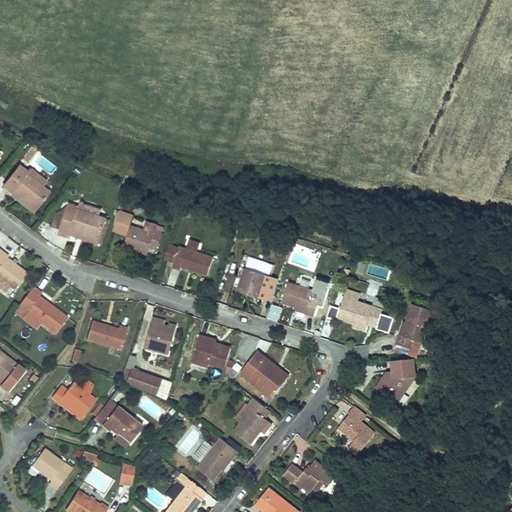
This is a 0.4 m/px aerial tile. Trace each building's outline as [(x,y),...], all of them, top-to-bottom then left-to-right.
[(27,172),(19,165),(2,186),(10,192),(9,194),(15,199),(19,195),(23,198),(19,202),(32,212),(48,192),(42,187),(46,183),(29,169),(27,172)] [(78,207),(77,209),(99,216),(101,210),(79,203),(78,207)] [(78,207),(68,204),(67,208),(60,229),(58,233),(68,236),(69,234),(76,236),(78,231),(83,233),(81,238),(97,243),(105,218),(99,216),(77,209),(78,207)] [(156,248),(161,233),(154,230),(156,225),(158,218),(148,215),(145,224),(131,219),(134,210),(135,209),(120,205),(112,230),(111,231),(126,236),(123,247),(146,255),(147,250),(149,245),(156,248)] [(53,227),(60,229),(67,208),(57,214),(53,227)] [(178,246),(168,243),(162,262),(172,264),(178,246)] [(172,264),(171,267),(179,270),(180,267),(187,269),(188,268),(197,271),(197,272),(206,275),(212,257),(178,246),(172,264)] [(0,249),(0,277),(10,285),(14,288),(27,272),(7,256),(8,255),(0,249)] [(258,298),(259,293),(263,281),(265,275),(245,268),(238,291),(258,298)] [(175,286),(178,271),(170,269),(167,284),(175,286)] [(10,285),(0,277),(0,286),(6,291),(10,285)] [(282,302),(294,307),(306,310),(305,313),(313,316),(319,298),(311,296),(313,290),(288,282),(282,302)] [(32,286),(18,305),(40,322),(54,333),(67,316),(39,295),(41,293),(32,286)] [(344,297),(358,302),(360,294),(346,290),(344,297)] [(337,317),(353,323),(365,327),(367,323),(376,326),(382,310),(358,302),(344,297),(337,317)] [(402,335),(400,334),(397,344),(412,349),(415,341),(422,343),(433,310),(413,304),(407,323),(402,335)] [(36,328),(40,322),(18,305),(13,310),(36,328)] [(278,323),(282,308),(271,305),(267,320),(278,323)] [(90,319),(85,338),(120,349),(126,327),(118,325),(117,327),(110,325),(109,326),(100,323),(100,322),(90,319)] [(162,325),(151,321),(143,347),(167,354),(176,326),(168,324),(167,326),(162,325)] [(199,334),(191,358),(209,363),(224,367),(230,347),(222,344),(221,346),(215,344),(216,340),(199,334)] [(72,361),(77,363),(81,350),(75,349),(72,361)] [(0,385),(7,391),(17,379),(24,370),(16,364),(0,351),(0,379),(2,382),(0,384),(0,385)] [(271,396),(286,379),(272,368),(275,365),(257,351),(240,371),(271,396)] [(134,360),(127,358),(124,368),(120,380),(126,383),(130,370),(134,360)] [(209,363),(191,358),(190,362),(207,368),(209,363)] [(384,375),(375,388),(393,400),(399,390),(403,393),(414,376),(415,376),(414,358),(391,360),(392,370),(392,375),(384,375)] [(272,368),(286,379),(288,376),(275,365),(272,368)] [(230,375),(229,378),(232,381),(238,373),(232,368),(230,375)] [(159,380),(130,370),(126,383),(154,395),(159,380)] [(79,386),(90,395),(95,385),(88,379),(79,386)] [(60,384),(51,397),(57,401),(59,399),(82,416),(95,399),(90,395),(79,386),(73,381),(66,389),(60,384)] [(399,390),(393,400),(398,403),(404,393),(403,393),(399,390)] [(252,407),(241,421),(234,431),(250,443),(268,420),(264,417),(270,411),(253,398),(248,404),(252,407)] [(59,399),(57,401),(80,419),(82,416),(59,399)] [(94,418),(101,424),(108,429),(109,428),(116,434),(117,432),(129,442),(141,426),(115,406),(108,400),(94,418)] [(248,404),(237,418),(241,421),(252,407),(248,404)] [(366,416),(353,406),(348,412),(349,413),(338,427),(354,440),(348,447),(357,455),(375,433),(361,422),(366,416)] [(117,432),(116,434),(128,443),(129,442),(117,432)] [(230,460),(237,451),(220,437),(212,447),(201,461),(196,467),(212,480),(229,460),(230,460)] [(205,441),(194,456),(201,461),(212,447),(205,441)] [(51,480),(49,482),(56,488),(68,473),(61,467),(64,463),(44,447),(31,464),(51,480)] [(90,463),(96,455),(95,455),(95,454),(84,450),(82,457),(90,463)] [(144,460),(148,464),(155,455),(151,452),(144,460)] [(310,491),(313,488),(320,480),(328,486),(334,478),(322,468),(322,466),(315,460),(308,469),(306,467),(302,472),(292,464),(284,474),(302,488),(304,487),(310,491)] [(135,466),(123,463),(119,482),(131,485),(135,466)] [(190,511),(195,507),(192,505),(198,498),(200,499),(205,492),(182,474),(177,480),(185,487),(174,501),(164,511),(190,511)] [(174,501),(185,487),(177,480),(166,494),(174,501)] [(320,480),(313,488),(322,494),(328,486),(320,480)] [(297,511),(298,511),(268,487),(254,505),(260,509),(262,508),(266,511),(297,511)] [(79,491),(65,509),(69,511),(106,511),(107,511),(79,491)]
